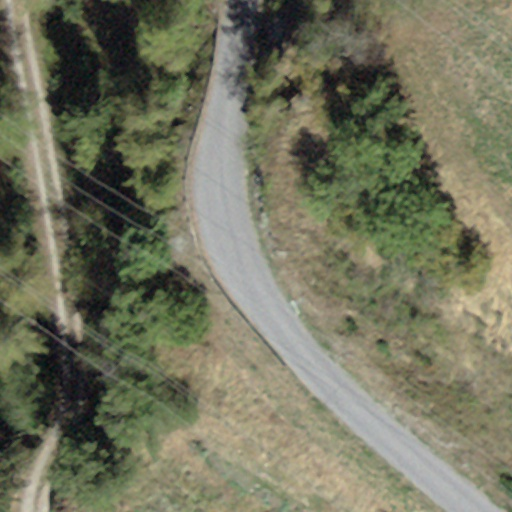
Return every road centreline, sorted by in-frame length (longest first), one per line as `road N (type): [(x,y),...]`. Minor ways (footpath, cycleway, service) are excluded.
road 1 (unclassified): [(236,0),(214,129),(223,224),(247,274),(299,340),(377,424),(477,511)]
road 2 (track): [(29,511),(73,391),(9,0)]
